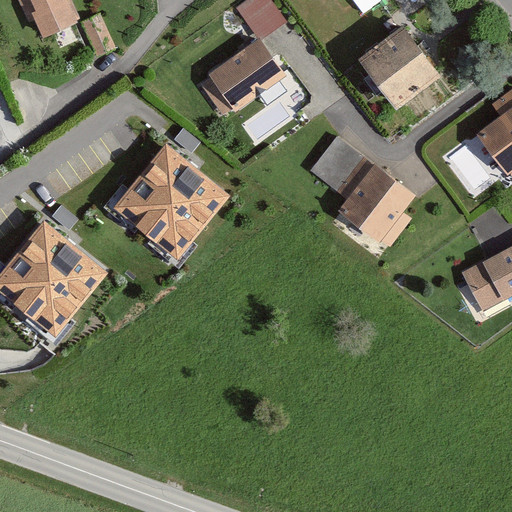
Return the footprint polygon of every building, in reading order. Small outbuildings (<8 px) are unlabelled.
[(29,14),(40,39),(72,25),(62,2),(67,0),(27,0),(32,12),(29,14)] [(275,6),(270,0),(249,0),(236,9),(248,25),(252,23),(275,6)] [(118,50),(103,16),(85,25),(100,59),(113,53),(118,50)] [(449,69),(410,20),(392,34),(364,55),(403,105),(449,69)] [(235,110),(287,72),(276,58),(263,39),(211,76),(233,107),(235,110)] [(511,91),(497,103),(505,113),(482,132),(510,166),(511,164),(511,91)] [(227,197),(166,148),(117,208),(178,257),(227,197)] [(322,161),(314,172),(330,184),(338,173),(322,161)] [(419,192),(380,165),(365,187),(354,179),(344,193),(355,200),(346,213),(386,241),(395,229),(400,232),(403,227),(409,219),(412,214),(407,210),(416,197),(419,192)] [(104,274),(44,225),(0,279),(0,288),(55,334),(104,274)] [(511,247),(488,260),(464,272),(484,310),(511,295),(511,247)]
